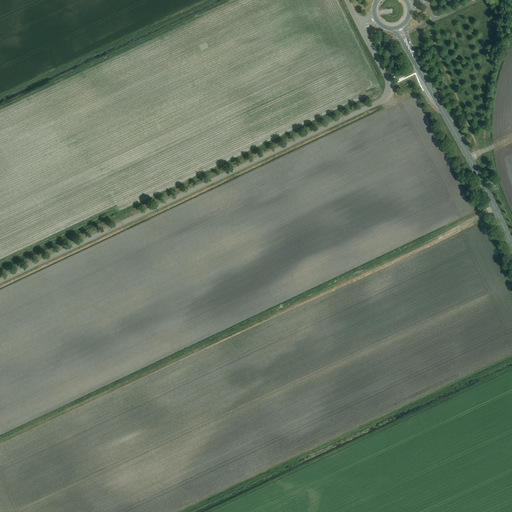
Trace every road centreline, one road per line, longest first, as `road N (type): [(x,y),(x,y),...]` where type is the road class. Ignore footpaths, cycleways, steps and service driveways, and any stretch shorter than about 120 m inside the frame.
road 1 (track): [(0,438),(494,208)]
road 2 (tertiary): [(0,280),(378,103),(389,86),(359,26)]
road 3 (primary): [(511,246),(399,28)]
